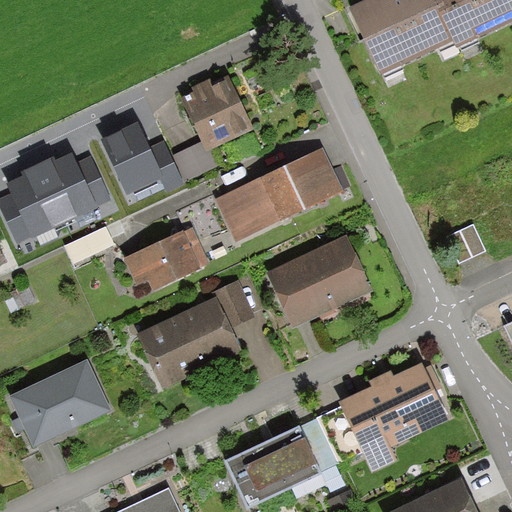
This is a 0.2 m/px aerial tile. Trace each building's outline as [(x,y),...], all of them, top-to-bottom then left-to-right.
[(376,0),(352,13),(382,76),(452,43),(438,14),(446,10),(441,0),(376,0)] [(511,0),(441,0),(446,10),(438,14),(452,43),(458,53),(511,25),(511,0)] [(195,93),(182,99),(203,141),(209,153),(213,151),(255,131),(231,80),(215,87),(212,79),(193,88),(195,93)] [(117,134),(102,141),(130,198),(159,183),(166,198),(189,187),(186,182),(173,156),(168,146),(155,152),(140,122),(117,134)] [(203,141),(173,156),(186,182),(220,166),(213,151),(209,153),(203,141)] [(322,150),(216,201),(237,244),(343,193),(322,150)] [(74,153),(54,163),(51,157),(7,180),(13,192),(0,198),(0,201),(21,244),(112,199),(91,158),(79,164),(74,153)] [(489,250),(475,223),(446,238),(460,265),(489,250)] [(212,266),(194,228),(124,261),(137,288),(147,283),(152,294),(212,266)] [(109,230),(68,249),(76,266),(117,247),(109,230)] [(348,235),(268,273),(293,326),(373,288),(348,235)] [(215,300),(139,334),(161,383),(241,347),(230,321),(248,313),(235,284),(213,294),(215,300)] [(511,321),(502,326),(511,346),(511,321)] [(113,412),(90,362),(12,398),(35,448),(113,412)] [(373,388),(341,403),(371,472),(396,461),(389,446),(448,420),(424,366),(396,378),(393,371),(369,381),(373,388)] [(300,427),(228,461),(250,508),(322,474),(300,427)] [(480,511),(465,481),(401,511),(480,511)] [(183,511),(172,488),(119,511),(183,511)]
